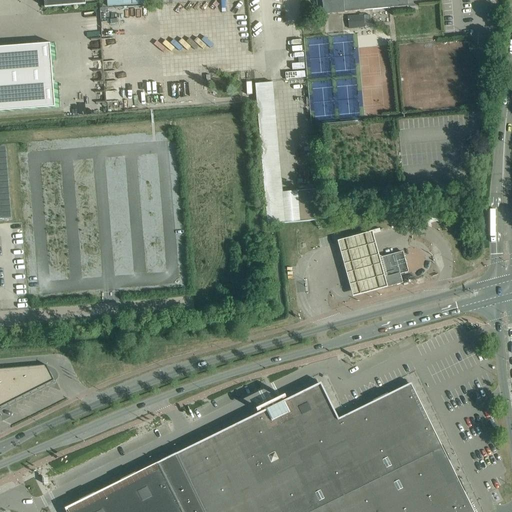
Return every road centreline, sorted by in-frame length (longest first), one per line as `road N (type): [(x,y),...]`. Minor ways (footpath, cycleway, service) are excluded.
road 1 (secondary): [(497,281),(190,365),(0,445)]
road 2 (secondary): [(0,465),(229,373),(496,300)]
road 3 (unclassified): [(0,317),(193,302)]
road 4 (unknown): [(29,32),(63,37),(70,67),(59,75),(0,78)]
road 5 (tertiary): [(496,300),(511,427)]
